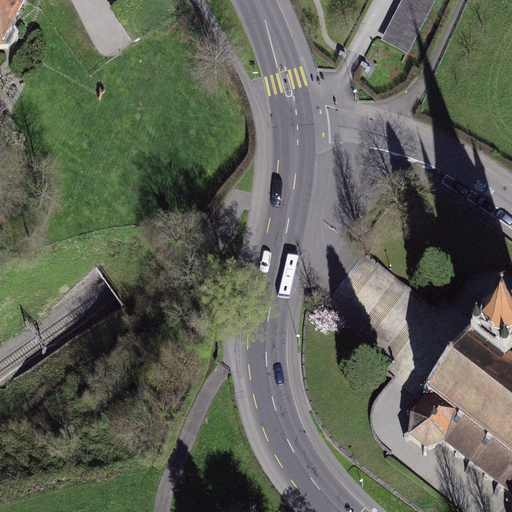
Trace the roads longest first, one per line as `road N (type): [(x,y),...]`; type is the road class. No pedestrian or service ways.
road 1 (residential): [(340,511),(290,445),(267,373),(267,317),(297,124)]
road 2 (residential): [(297,124),(366,130),(428,152),(511,202)]
road 3 (residential): [(297,124),(258,0)]
